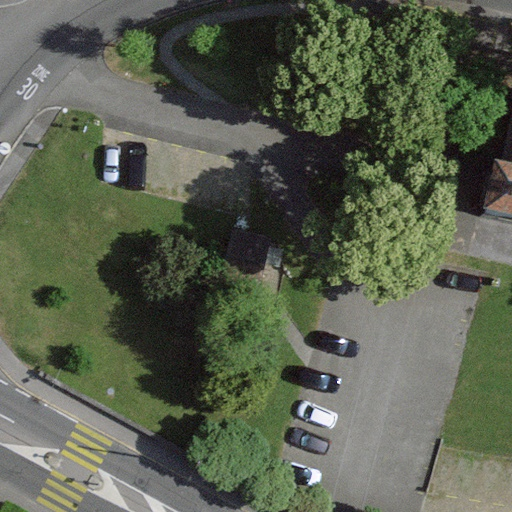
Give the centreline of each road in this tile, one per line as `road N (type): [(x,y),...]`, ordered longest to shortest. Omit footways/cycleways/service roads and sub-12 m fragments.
road 1 (residential): [(134,0),(34,63),(0,113)]
road 2 (primary): [(0,431),(146,511)]
